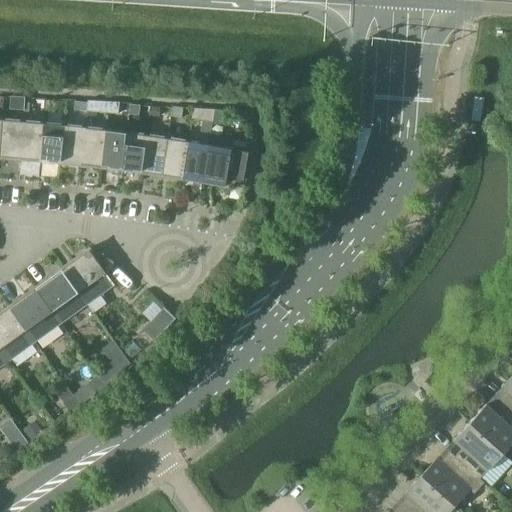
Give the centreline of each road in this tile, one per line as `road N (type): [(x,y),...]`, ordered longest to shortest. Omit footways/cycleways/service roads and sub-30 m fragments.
road 1 (tertiary): [(33,511),(230,374),(364,213),(397,150),(414,0)]
road 2 (tertiary): [(359,0),(344,172),(328,201),(247,301),(107,430),(0,504)]
road 3 (residential): [(351,511),(511,335)]
road 4 (residential): [(53,222),(139,231),(173,263)]
